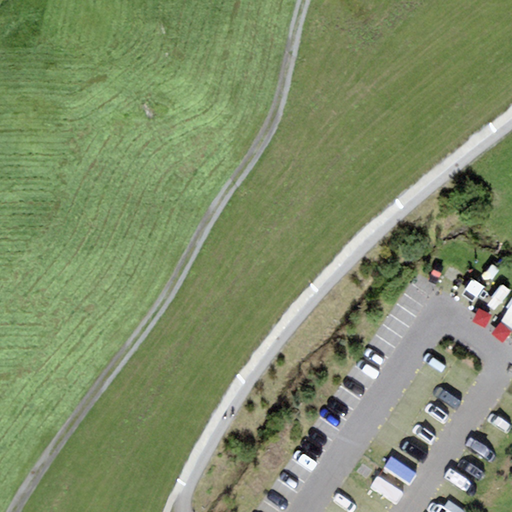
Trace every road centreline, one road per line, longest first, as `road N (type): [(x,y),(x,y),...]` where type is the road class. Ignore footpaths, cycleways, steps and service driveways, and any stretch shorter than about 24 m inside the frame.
road 1 (track): [(304,0),(264,142),(14,511)]
road 2 (primary): [(123,511),(161,433),(263,290),(415,149),(511,75)]
